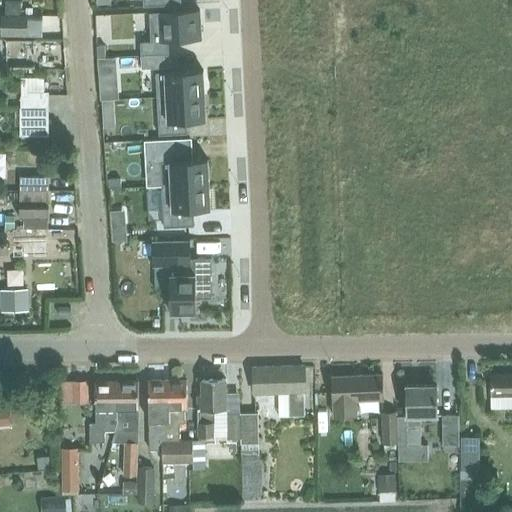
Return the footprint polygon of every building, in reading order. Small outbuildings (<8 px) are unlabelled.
[(6,0),(6,15),(22,14),(21,0),(6,0)] [(151,41),(140,41),(141,55),(169,54),(169,41),(202,39),(200,9),(149,12),(151,41)] [(21,36),(43,35),(43,18),(29,19),(28,14),(22,14),(6,15),(2,15),(2,37),(11,37),(11,41),(21,41),(21,36)] [(97,45),(97,57),(105,57),(105,45),(97,45)] [(170,66),(169,54),(141,55),(142,67),(170,66)] [(170,71),(156,72),(157,97),(205,95),(203,69),(170,71)] [(101,100),(109,100),(108,88),(100,88),(101,100)] [(21,108),(49,108),(49,91),(29,91),(29,96),(21,95),(21,108)] [(205,95),(157,97),(159,135),(187,133),(187,120),(206,120),(205,95)] [(49,108),(21,108),(21,135),(49,136),(49,108)] [(66,148),(44,149),(44,158),(49,158),(50,176),(64,176),(63,158),(66,157),(66,148)] [(208,158),(160,161),(162,186),(209,183),(208,158)] [(107,173),(108,185),(116,185),(115,173),(107,173)] [(20,175),(20,188),(49,188),(49,176),(20,175)] [(209,183),(162,186),(164,227),(195,226),(194,209),(211,208),(209,183)] [(116,185),(108,185),(108,197),(116,197),(116,185)] [(49,203),(49,188),(20,188),(20,203),(49,203)] [(49,219),(49,203),(20,203),(20,218),(49,219)] [(123,207),(109,208),(110,236),(124,235),(123,207)] [(15,216),(5,216),(5,228),(15,228),(15,216)] [(190,257),(190,240),(153,241),(154,265),(170,264),(190,264),(190,257)] [(47,254),(46,242),(22,243),(23,255),(47,254)] [(190,264),(170,264),(170,312),(196,312),(196,298),(212,298),(211,257),(190,257),(190,264)] [(27,289),(11,289),(11,299),(3,299),(3,310),(27,309),(27,289)] [(305,415),(305,400),(304,365),(254,367),(255,392),(279,391),(280,416),(305,415)] [(511,373),(491,374),(491,408),(511,407),(511,373)] [(332,376),(332,396),(333,417),(358,416),(358,398),(384,397),(383,374),(332,376)] [(168,423),(162,439),(162,449),(163,462),(193,462),(193,441),(193,440),(180,440),(180,423),(185,423),(185,408),(187,408),(187,379),(169,380),(170,423),(168,423)] [(228,439),(241,439),(240,413),(227,413),(226,379),(202,379),(202,395),(198,395),(199,437),(228,436),(228,439)] [(105,430),(115,430),(118,419),(117,380),(96,380),(96,422),(90,422),(90,442),(105,441),(105,430)] [(139,380),(117,380),(118,419),(115,430),(139,430),(139,417),(139,380)] [(169,380),(148,380),(149,449),(162,449),(162,439),(168,423),(170,423),(169,380)] [(74,401),(88,401),(88,381),(74,381),(74,401)] [(407,385),(407,427),(408,444),(423,443),(423,415),(437,415),(437,385),(407,385)] [(28,411),(7,413),(9,429),(30,427),(28,411)] [(240,413),(241,439),(242,443),(259,443),(258,412),(240,413)] [(383,413),(384,444),(397,443),(396,412),(383,413)] [(442,414),(443,444),(459,444),(458,414),(442,414)] [(205,440),(193,441),(193,462),(206,462),(205,440)] [(137,475),(138,442),(125,442),(124,475),(137,475)] [(62,449),(63,489),(79,489),(78,449),(62,449)] [(478,457),(461,457),(461,469),(478,469),(478,457)] [(138,484),(137,493),(137,503),(154,503),(155,467),(139,467),(138,484)] [(396,489),(395,473),(379,474),(379,489),(396,489)] [(137,494),(137,481),(123,481),(123,494),(137,494)] [(73,511),(92,511),(92,492),(72,493),(73,511)] [(65,495),(53,496),(54,511),(66,511),(66,498),(65,495)]
